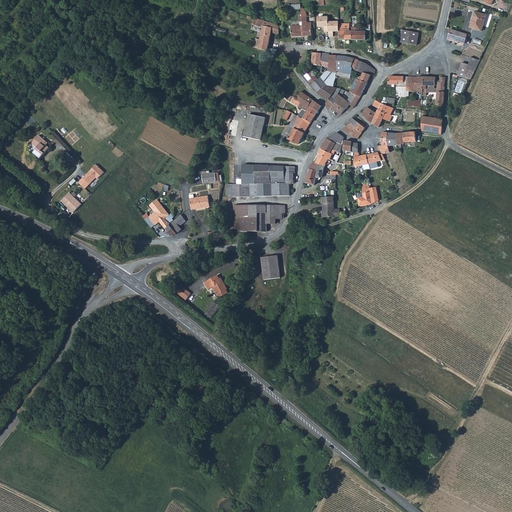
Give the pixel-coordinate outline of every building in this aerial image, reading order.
[(486,15),(475,12),(472,19),(471,19),(468,28),(481,31),(486,15)] [(271,32),(279,34),(278,25),(248,16),(248,19),(253,20),(251,27),(256,28),(257,26),(262,27),(261,31),(259,40),(255,38),(253,46),(267,51),(271,32)] [(327,17),(318,18),(318,27),(324,27),(324,31),(328,31),(328,22),(327,17)] [(302,36),(311,36),(311,23),(306,23),(306,19),(302,19),(302,28),(302,36)] [(338,22),(328,22),(328,31),(328,37),(334,36),(333,31),(339,31),(339,23),(338,22)] [(352,40),(352,31),(350,31),(349,24),(339,23),(339,31),(339,40),(352,40)] [(459,43),(459,42),(465,43),(466,38),(467,35),(450,29),(447,40),(459,43)] [(401,43),(416,46),(419,34),(403,30),(401,43)] [(366,40),(366,32),(352,31),(352,40),(366,40)] [(312,52),(311,64),(321,66),(321,72),(323,73),(325,71),(327,67),(326,66),(326,60),(320,60),(321,53),(312,52)] [(335,71),(336,55),(328,54),(328,53),(321,53),(320,60),(326,60),(326,66),(327,67),(325,71),(335,73),(335,71)] [(344,66),(351,68),(353,58),(344,56),(336,55),(335,71),(343,73),(344,66)] [(469,65),(461,62),(458,76),(470,79),(479,60),(471,57),(469,65)] [(354,70),(358,71),(370,74),(373,75),(375,69),(366,63),(358,60),(355,69),(354,70)] [(311,85),(318,80),(308,67),(302,73),(311,85)] [(323,73),(321,76),(333,81),(335,76),(335,73),(325,71),(323,73)] [(366,82),(370,74),(358,71),(357,73),(361,75),(359,80),(366,82)] [(328,99),(336,88),(333,88),(333,81),(321,76),(318,80),(311,85),(316,92),(328,99)] [(389,76),(388,84),(397,84),(397,83),(403,83),(404,76),(389,76)] [(418,76),(417,83),(415,83),(415,92),(422,92),(423,85),(424,77),(418,76)] [(424,77),(423,85),(435,86),(435,77),(424,77)] [(358,79),(352,93),(360,96),(366,82),(359,80),(358,79)] [(406,83),(403,83),(397,83),(397,84),(396,91),(399,91),(399,94),(398,96),(408,97),(409,91),(406,91),(406,83)] [(415,83),(412,83),(406,83),(406,91),(409,91),(415,92),(415,83)] [(336,88),(328,99),(326,102),(326,108),(329,110),(336,101),(334,99),(337,94),(340,89),(336,88)] [(300,90),(296,98),(295,99),(300,102),(305,93),(303,92),(300,90)] [(321,104),(305,93),(300,102),(298,105),(300,107),(303,109),(314,115),(321,104)] [(346,100),(337,94),(334,99),(336,101),(329,110),(331,112),(333,109),(340,114),(345,108),(346,108),(349,104),(353,107),(360,96),(352,93),(351,93),(346,100)] [(374,100),(372,105),(378,109),(381,103),(374,100)] [(376,113),(374,117),(382,120),(382,118),(389,121),(392,116),(390,115),(393,108),(381,103),(378,109),(376,113)] [(366,106),(363,111),(374,117),(376,113),(366,106)] [(310,122),(314,115),(303,109),(301,113),(299,112),(298,114),(302,117),(310,122)] [(372,123),(374,117),(363,111),(361,113),(367,118),(366,119),(372,123)] [(296,118),(297,115),(294,114),(283,136),(298,144),(304,133),(293,127),(296,118)] [(244,138),(254,140),(261,141),(266,119),(249,115),(244,138)] [(310,122),(302,117),(301,117),(297,115),(296,118),(300,120),(298,123),(307,128),(310,122)] [(442,126),(443,118),(421,115),(422,123),(442,126)] [(380,123),(382,120),(374,117),(372,123),(378,127),(380,123)] [(298,123),(300,120),(296,118),(293,127),(304,133),(307,128),(298,123)] [(355,126),(352,129),(349,133),(357,138),(364,127),(357,122),(355,126)] [(422,129),(422,131),(441,134),(442,126),(422,123),(422,126),(422,129)] [(349,133),(352,129),(346,125),(343,129),(349,133)] [(336,141),(340,134),(336,132),(329,138),(328,139),(335,143),(336,141)] [(416,141),(415,132),(409,132),(403,133),(404,142),(416,141)] [(33,152),(40,158),(49,147),(46,144),(45,143),(47,141),(39,134),(32,142),(37,147),(33,152)] [(342,143),(336,141),(335,143),(328,139),(326,138),(321,148),(330,153),(333,149),(339,152),(342,143)] [(343,150),(351,151),(352,142),(352,141),(344,140),(343,150)] [(382,153),(389,152),(388,146),(386,146),(382,146),(379,146),(379,147),(379,149),(380,154),(382,153)] [(336,163),(340,152),(339,152),(333,149),(330,153),(321,148),(318,153),(320,154),(316,162),(324,166),(328,159),(336,163)] [(365,154),(367,164),(384,159),(382,153),(380,154),(379,149),(374,150),(374,152),(373,153),(369,154),(366,154),(365,154)] [(360,156),(358,156),(357,152),(353,152),(354,167),(367,164),(365,154),(364,155),(360,156)] [(322,178),(323,177),(324,166),(316,162),(314,161),(309,169),(310,169),(307,183),(310,184),(310,185),(311,186),(312,184),(314,185),(316,177),(322,178)] [(96,164),(82,178),(89,185),(96,178),(98,179),(105,172),(96,164)] [(257,165),(243,165),(243,182),(256,182),(257,165)] [(271,165),(257,165),(256,182),(288,182),(294,183),(294,172),(296,172),(296,166),(271,165)] [(202,181),(215,178),(214,171),(201,173),(202,181)] [(230,195),(256,195),(288,195),(288,182),(256,182),(243,182),(230,182),(230,195)] [(374,187),(368,188),(367,183),(360,184),(361,189),(361,192),(356,194),(358,205),(373,202),(377,200),(374,187)] [(70,193),(62,201),(73,212),(81,204),(70,193)] [(205,206),(209,206),(208,195),(189,198),(191,209),(195,208),(195,207),(205,205),(205,206)] [(158,200),(151,206),(156,212),(149,218),(146,214),(143,216),(152,228),(159,222),(165,229),(166,228),(171,224),(167,219),(171,216),(158,200)] [(333,202),(323,202),(323,212),(321,213),(321,217),(339,217),(339,211),(333,211),(333,202)] [(250,216),(250,204),(240,204),(240,216),(250,216)] [(240,230),(267,230),(267,222),(276,222),(276,217),(283,217),(283,212),(286,212),(286,204),(250,204),(250,216),(240,216),(240,230)] [(166,228),(173,236),(177,233),(182,229),(180,227),(186,220),(181,213),(171,223),(171,224),(166,228)] [(278,255),(262,256),(264,278),(280,277),(278,255)] [(218,277),(217,274),(203,281),(207,288),(212,286),(218,297),(227,292),(225,289),(226,288),(222,280),(220,280),(218,277)] [(181,286),(174,290),(185,299),(189,292),(181,286)] [(211,301),(205,315),(211,318),(218,304),(211,301)]
